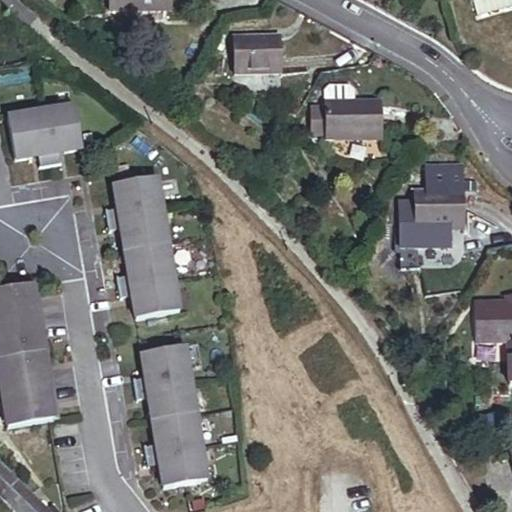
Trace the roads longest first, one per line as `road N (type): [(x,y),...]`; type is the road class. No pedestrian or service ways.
road 1 (residential): [(127,511),(104,481),(71,283),(0,210)]
road 2 (residential): [(320,0),(448,73),(483,111)]
